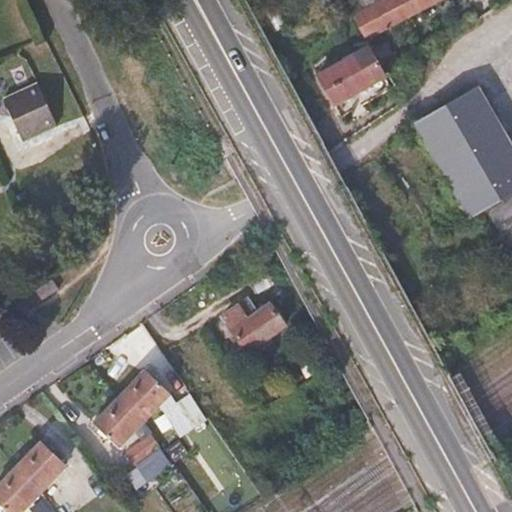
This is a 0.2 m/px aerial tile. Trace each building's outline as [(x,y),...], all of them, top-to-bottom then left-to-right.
[(343,0),(366,43),(454,0),(343,0)] [(398,59),(388,41),(371,51),(381,69),(398,59)] [(381,69),(371,51),(369,47),(317,74),(334,106),(375,85),(389,112),(400,104),(381,69)] [(57,126),(38,84),(4,100),(23,142),(57,126)] [(511,145),(479,85),(440,107),(415,122),(470,219),(487,209),(511,251),(511,145)] [(26,315),(44,303),(36,291),(18,302),(26,315)] [(245,354),(285,327),(269,304),(246,319),(237,306),(221,317),(245,354)] [(118,447),(168,395),(143,372),(94,424),(118,447)] [(303,421),(289,400),(271,411),(267,406),(278,397),(271,388),(249,403),(266,428),(278,421),(287,433),(303,421)] [(354,426),(331,392),(306,410),(329,444),(354,426)] [(124,452),(146,481),(171,462),(149,433),(124,452)] [(0,504),(7,511),(21,511),(65,467),(40,443),(0,484),(0,504)]
